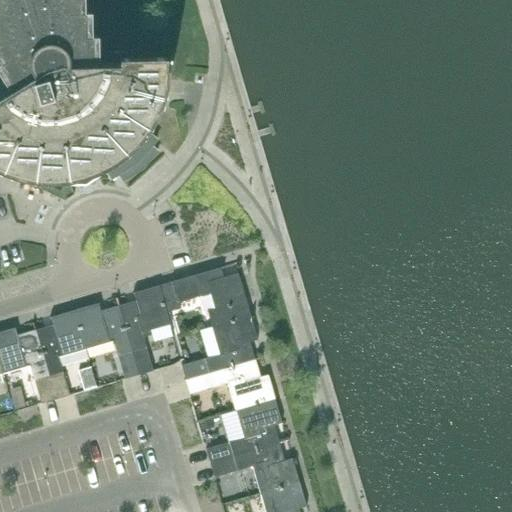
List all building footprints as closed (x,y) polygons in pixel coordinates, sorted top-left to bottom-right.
[(0,0),(0,50),(6,60),(0,64),(12,84),(7,87),(8,89),(9,88),(10,90),(0,96),(0,169),(0,170),(3,164),(9,167),(13,169),(16,171),(15,174),(27,177),(31,179),(33,179),(34,173),(38,174),(45,175),(49,176),(49,179),(61,179),(65,179),(66,181),(64,181),(64,182),(70,182),(70,181),(67,181),(67,177),(76,175),(88,171),(97,168),(99,172),(97,173),(97,174),(98,174),(104,170),(111,179),(118,175),(122,181),(142,168),(157,151),(151,145),(157,139),(149,132),(148,131),(150,129),(151,129),(153,125),(152,124),(151,125),(150,124),(156,109),(153,107),(154,104),(155,100),(161,80),(167,81),(166,82),(168,82),(168,81),(171,59),(169,58),(169,60),(167,60),(167,58),(120,60),(120,64),(97,64),(97,62),(98,62),(98,61),(92,61),(92,36),(85,36),(85,13),(78,13),(78,0),(0,0)] [(221,269),(224,269),(223,268),(158,287),(166,313),(180,309),(178,303),(210,294),(219,325),(219,326),(251,317),(238,274),(223,278),(221,269)] [(166,313),(158,287),(133,294),(133,295),(135,295),(137,301),(118,306),(139,376),(153,371),(142,333),(170,325),(166,313)] [(98,305),(100,305),(100,304),(74,311),(86,350),(113,341),(125,380),(139,376),(118,306),(100,312),(98,305)] [(58,358),(86,350),(74,311),(49,318),(49,320),(51,319),(53,326),(35,331),(55,400),(69,396),(58,358)] [(257,343),(258,342),(251,317),(219,326),(219,325),(211,327),(220,355),(181,366),(186,381),(255,361),(250,343),(257,341),(257,343)] [(15,330),(16,329),(16,328),(0,332),(0,365),(3,374),(30,366),(41,404),(55,400),(35,331),(17,336),(15,330)] [(261,379),(255,361),(186,381),(190,394),(228,383),(236,411),(275,400),(268,375),(267,376),(267,377),(261,379)] [(84,391),(96,387),(91,368),(78,372),(84,391)] [(282,426),(283,426),(275,400),(236,411),(244,438),(206,449),(210,464),(280,444),(275,426),(281,424),(282,426)] [(285,463),(280,445),(280,444),(210,464),(214,478),(252,467),(260,495),(300,484),(292,459),(291,459),(292,461),(285,463)] [(306,509),(307,509),(300,484),(260,495),(265,511),(299,511),(299,509),(306,508),(306,509)]
